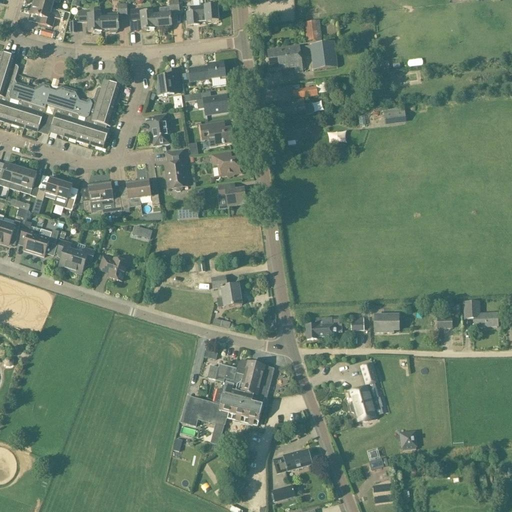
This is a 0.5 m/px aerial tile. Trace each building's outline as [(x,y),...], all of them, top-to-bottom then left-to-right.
[(34,0),(33,5),(52,10),(54,3),(60,4),(61,0),(34,0)] [(180,13),(179,1),(170,2),(171,13),(180,13)] [(33,5),(30,15),(42,19),(40,25),(53,29),(56,20),(63,22),(65,14),(52,10),(33,5)] [(117,33),(117,32),(119,32),(118,18),(117,19),(117,17),(128,16),(127,5),(117,5),(118,15),(101,15),(102,32),(111,32),(112,34),(113,35),(116,35),(117,33)] [(190,9),(191,13),(186,13),(187,27),(199,26),(199,23),(219,22),(218,6),(190,9)] [(170,8),(153,9),(154,13),(155,30),(172,28),(170,8)] [(79,24),(88,24),(88,34),(102,33),(102,32),(101,15),(101,11),(99,12),(99,10),(90,10),(90,12),(79,12),(79,24)] [(131,23),(140,22),(141,32),(155,30),(154,13),(147,13),(147,10),(130,11),(131,23)] [(300,33),(294,34),(295,43),(322,39),(320,23),(299,25),(300,33)] [(42,30),(40,36),(52,40),(54,33),(42,30)] [(313,71),(338,68),(335,43),(310,45),(313,71)] [(303,74),(302,68),(299,48),(268,52),(270,72),(295,69),(296,75),(303,74)] [(0,68),(13,73),(15,66),(18,59),(0,54),(0,68)] [(190,84),(210,81),(225,80),(224,64),(208,66),(208,67),(189,69),(190,84)] [(13,73),(9,86),(5,99),(0,97),(0,101),(3,102),(16,106),(30,111),(44,115),(39,130),(45,132),(46,129),(51,130),(56,115),(69,119),(82,123),(96,127),(102,129),(103,126),(91,122),(95,109),(99,95),(101,89),(99,89),(97,90),(94,99),(87,103),(81,101),(77,93),(62,88),(56,91),(52,89),(50,87),(44,85),(34,90),(17,85),(15,81),(19,69),(17,67),(15,66),(13,73)] [(0,68),(0,83),(9,86),(13,73),(0,68)] [(180,95),(178,77),(178,70),(165,72),(166,78),(158,79),(159,86),(156,87),(157,98),(160,97),(180,95)] [(104,82),(101,89),(99,95),(119,101),(121,95),(119,95),(121,87),(104,82)] [(0,97),(5,99),(9,86),(0,83),(0,97)] [(302,90),(303,99),(318,97),(316,88),(302,90)] [(114,115),(119,101),(99,95),(95,109),(114,115)] [(200,95),(184,97),(185,104),(201,102),(200,95)] [(227,96),(202,99),(205,118),(230,114),(227,96)] [(175,99),(176,109),(184,108),(182,98),(175,99)] [(0,111),(0,122),(10,125),(16,106),(3,102),(0,111)] [(305,117),(305,116),(314,115),(312,105),(304,106),(303,102),(281,105),(283,118),(290,117),(290,119),(305,117)] [(10,125),(24,130),(30,111),(16,106),(10,125)] [(110,128),(114,115),(95,109),(91,122),(103,126),(110,128)] [(385,127),(406,124),(404,110),(383,113),(385,127)] [(38,134),(39,130),(44,115),(30,111),(24,130),(38,134)] [(50,134),(63,138),(69,119),(56,115),(51,130),(50,134)] [(154,117),(155,124),(151,125),(154,148),(170,146),(169,136),(170,134),(170,133),(168,131),(167,125),(170,124),(168,115),(154,117)] [(63,138),(77,142),(82,123),(69,119),(63,138)] [(311,139),(309,125),(308,121),(295,123),(295,127),(285,128),(287,143),(288,142),(288,147),(297,146),(296,141),(311,139)] [(77,142),(90,146),(96,127),(82,123),(77,142)] [(214,125),(201,127),(203,141),(208,141),(209,149),(216,148),(216,147),(233,144),(231,130),(225,131),(215,132),(214,125)] [(109,131),(102,129),(96,127),(90,146),(96,148),(96,147),(104,149),(109,131)] [(191,157),(199,157),(198,144),(190,145),(191,157)] [(168,165),(164,166),(168,191),(174,190),(175,192),(177,193),(181,193),(183,190),(183,189),(189,188),(185,163),(186,163),(184,153),(167,156),(168,165)] [(225,155),(211,157),(213,167),(218,166),(220,178),(226,177),(228,178),(233,178),(234,176),(242,175),(240,165),(239,165),(238,160),(232,161),(231,154),(225,155)] [(0,186),(10,190),(16,169),(5,165),(5,167),(0,165),(0,186)] [(16,169),(10,190),(20,193),(27,172),(16,169)] [(40,187),(34,185),(37,175),(27,172),(20,193),(37,198),(39,189),(40,187)] [(45,195),(56,198),(62,181),(50,178),(46,191),(39,189),(37,198),(36,200),(43,203),(45,195)] [(62,181),(56,198),(68,202),(65,210),(72,212),(76,201),(69,198),(73,185),(62,181)] [(149,181),(137,183),(140,200),(152,199),(153,207),(160,206),(158,193),(151,194),(149,181)] [(128,197),(121,198),(122,209),(122,211),(129,211),(130,211),(129,209),(128,202),(140,200),(137,183),(126,184),(128,197)] [(111,184),(99,186),(102,203),(114,202),(115,210),(122,209),(121,198),(121,197),(113,198),(111,184)] [(229,186),(219,187),(220,197),(220,199),(227,198),(228,208),(229,208),(246,206),(244,191),(235,192),(234,185),(229,186)] [(84,206),(79,206),(80,212),(84,211),(85,214),(91,213),(90,205),(102,203),(99,186),(88,187),(90,199),(83,200),(84,206)] [(2,224),(0,231),(0,245),(9,248),(13,234),(17,236),(21,224),(15,222),(14,227),(2,224)] [(24,229),(20,241),(26,243),(24,249),(23,252),(34,256),(39,236),(40,235),(30,232),(31,228),(32,225),(27,223),(26,223),(24,229)] [(39,236),(34,256),(44,259),(45,255),(49,244),(55,246),(59,234),(53,232),(52,234),(50,240),(39,236)] [(59,260),(61,261),(59,269),(70,273),(76,253),(70,251),(72,245),(61,241),(56,255),(59,260)] [(84,250),(83,255),(76,253),(70,273),(82,276),(84,268),(87,269),(92,266),(96,252),(85,249),(85,250),(84,250)] [(122,283),(128,264),(115,260),(115,262),(103,258),(99,271),(110,275),(108,279),(122,283)] [(147,264),(142,280),(152,283),(148,295),(171,302),(175,286),(155,280),(159,268),(147,264)] [(221,289),(223,299),(217,300),(218,309),(224,308),(224,310),(242,307),(239,286),(227,288),(226,277),(212,279),(213,290),(221,289)] [(186,292),(181,312),(197,316),(197,314),(198,310),(207,312),(210,298),(208,281),(200,283),(201,288),(196,289),(195,294),(186,292)] [(464,320),(474,320),(474,329),(498,328),(497,314),(480,315),(480,303),(464,304),(464,320)] [(375,316),(375,334),(394,335),(394,332),(399,332),(399,316),(375,316)] [(452,330),(452,318),(437,318),(437,330),(452,330)] [(342,326),(337,326),(337,325),(333,326),(332,319),(316,320),(317,327),(306,327),(307,342),(317,341),(317,339),(324,339),(324,341),(337,340),(337,334),(342,334),(342,326)] [(364,319),(351,319),(351,333),(364,332),(364,319)] [(216,361),(218,355),(206,352),(204,358),(216,361)] [(210,367),(207,380),(222,383),(221,387),(225,388),(224,392),(217,390),(214,404),(187,397),(180,424),(196,429),(198,422),(224,428),(224,426),(225,426),(228,416),(259,424),(272,370),(266,368),(247,363),(242,362),(238,364),(236,370),(220,366),(219,369),(210,367)] [(357,392),(349,395),(352,404),(352,405),(351,406),(350,408),(351,414),(353,415),(355,414),(355,415),(355,417),(357,423),(362,422),(363,422),(364,423),(367,423),(370,422),(371,421),(372,419),(376,418),(374,410),(379,409),(376,400),(378,400),(374,387),(373,388),(372,384),(374,384),(377,382),(372,365),(359,369),(365,386),(366,389),(365,390),(363,389),(358,390),(357,392)] [(416,432),(399,434),(401,451),(403,451),(403,453),(416,451),(415,449),(418,449),(416,432)] [(284,459),(273,462),(277,476),(288,473),(312,466),(308,451),(301,453),(301,452),(283,456),(284,459)] [(371,473),(388,467),(386,460),(382,461),(381,460),(369,464),(371,473)] [(373,487),(376,504),(393,501),(390,484),(373,487)] [(296,499),(293,487),(272,492),(275,504),(296,499)]
